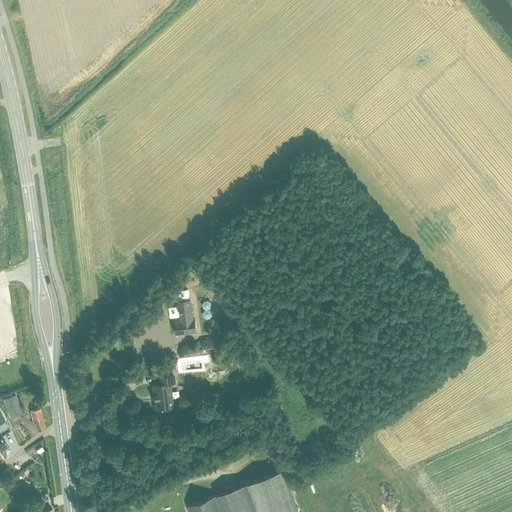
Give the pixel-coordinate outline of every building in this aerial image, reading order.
[(181,321),(175,322),(177,334),(197,331),(195,319),(193,320),(190,300),(179,301),(181,321)] [(219,338),(205,340),(206,349),(220,347),(219,338)] [(153,385),(156,409),(173,406),(170,383),(174,382),(173,374),(158,377),(159,384),(153,385)] [(4,399),(10,416),(22,412),(16,395),(4,399)] [(32,422),(38,432),(45,427),(40,408),(30,410),(33,422),(32,422)] [(20,424),(9,430),(16,443),(27,437),(20,424)] [(258,450),(244,457),(246,463),(261,456),(258,450)] [(299,511),(283,470),(283,469),(216,495),(188,506),(190,511),(299,511)] [(129,497),(122,500),(127,510),(134,506),(129,497)]
